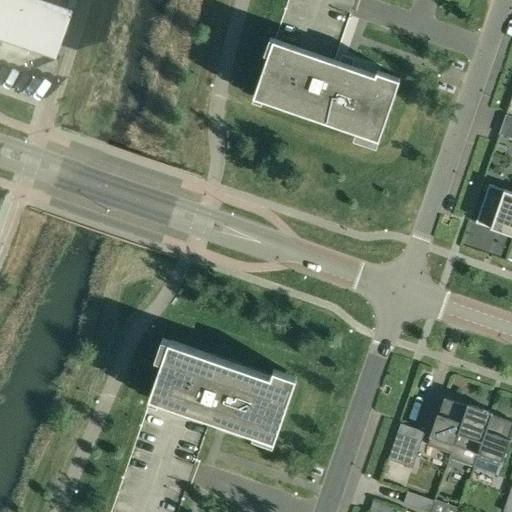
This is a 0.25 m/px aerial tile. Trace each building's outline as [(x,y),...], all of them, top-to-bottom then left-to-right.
[(69,10),(55,5),(57,0),(0,0),(0,41),(52,59),(69,10)] [(263,99),(295,110),(379,139),(400,78),(377,70),(376,74),(282,42),(277,57),(268,54),(258,84),(267,87),(263,99)] [(511,235),(511,192),(489,184),(475,223),(511,235)] [(277,435),(294,384),(297,377),(273,369),(271,376),(169,340),(153,385),(162,388),(158,400),(254,433),(256,428),(277,435)] [(448,458),(449,458),(467,405),(444,397),(439,413),(437,413),(432,430),(433,430),(427,445),(450,453),(448,458)] [(467,405),(449,458),(473,466),(491,414),(492,414),(493,412),(468,403),(467,405)] [(511,420),(492,414),(491,414),(473,466),(474,467),(477,458),(500,465),(501,461),(502,462),(505,455),(511,438),(509,438),(511,430),(511,420)] [(400,423),(388,460),(412,468),(425,432),(400,423)] [(504,511),(511,511),(511,485),(503,511),(504,511)] [(430,511),(434,500),(407,491),(403,503),(427,511),(430,511)]
